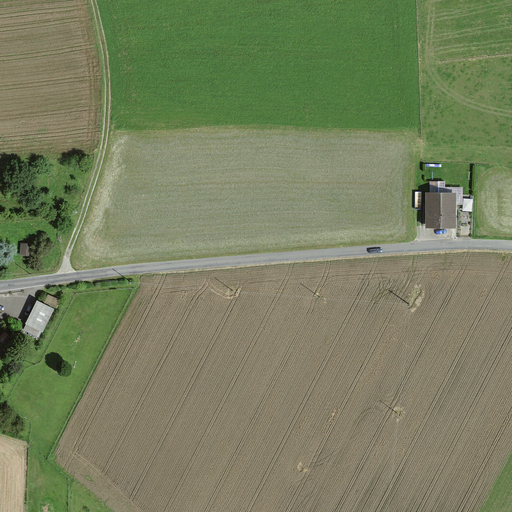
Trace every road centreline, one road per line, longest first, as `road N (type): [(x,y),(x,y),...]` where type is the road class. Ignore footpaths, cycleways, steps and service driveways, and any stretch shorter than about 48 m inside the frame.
road 1 (unclassified): [(511,247),(152,269),(0,288)]
road 2 (track): [(90,0),(108,105),(66,279)]
